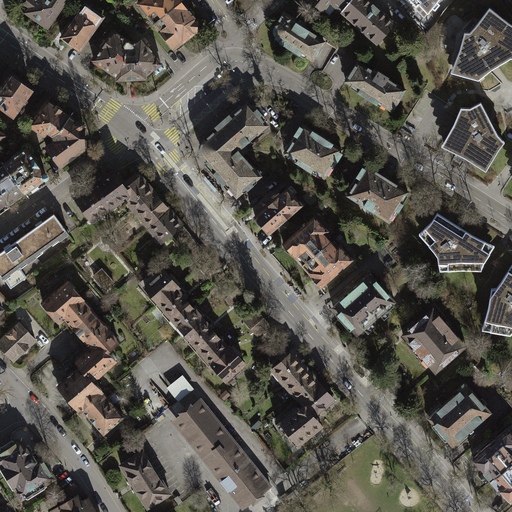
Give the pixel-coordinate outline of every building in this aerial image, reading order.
[(48,27),(65,0),(27,0),(24,5),(27,7),(27,13),(48,27)] [(154,23),(182,1),(180,0),(141,0),(138,3),(154,23)] [(343,12),(353,0),(310,0),(311,0),(324,11),(331,2),(343,12)] [(395,24),(367,0),(353,0),(343,12),(378,43),(395,24)] [(436,0),(412,0),(424,12),(436,0)] [(182,1),(154,23),(174,49),(196,30),(197,20),(182,1)] [(80,50),(104,17),(85,4),(62,37),(80,50)] [(470,32),(465,32),(462,44),(459,53),(455,62),(457,63),(454,73),(479,80),(490,71),(511,58),(511,24),(509,23),(492,9),(484,17),(483,16),(470,32)] [(293,18),(284,12),(274,28),(274,30),(274,32),(275,35),(276,37),(312,59),(323,41),(291,21),(293,18)] [(121,49),(126,40),(114,31),(93,61),(117,76),(126,76),(125,53),(121,49)] [(134,43),(126,40),(121,49),(125,53),(126,76),(126,78),(137,78),(136,75),(144,76),(154,68),(155,70),(162,63),(141,38),(134,43)] [(406,90),(360,61),(347,81),(394,110),(406,90)] [(33,90),(10,74),(0,88),(0,108),(14,117),(33,90)] [(49,132),(53,135),(60,130),(70,116),(46,100),(30,124),(46,135),(49,132)] [(229,114),(222,120),(244,145),(267,124),(259,116),(262,113),(257,108),(254,110),(247,102),(231,116),(229,114)] [(455,125),(443,146),(486,169),(504,142),(497,134),(481,103),(471,109),(462,108),(455,125)] [(76,121),(70,116),(60,130),(53,135),(54,141),(47,145),(61,165),(84,148),(84,122),(80,120),(76,121)] [(244,145),(222,120),(215,125),(218,128),(204,140),(201,144),(199,148),(200,151),(201,154),(214,169),(211,172),(223,185),(226,183),(236,195),(245,187),(247,189),(253,184),(252,182),(260,175),(238,150),(244,145)] [(296,136),(286,152),(294,158),(293,160),(313,173),(315,170),(324,176),(334,160),(336,162),(342,153),(340,152),(341,149),(303,125),(302,127),(299,126),(294,134),(296,136)] [(3,164),(24,192),(47,176),(26,147),(3,164)] [(0,209),(24,192),(3,164),(0,165),(0,209)] [(348,194),(389,220),(395,211),(398,212),(404,202),(402,200),(408,191),(367,165),(365,168),(362,167),(356,176),(358,177),(348,194)] [(125,188),(113,171),(92,186),(108,209),(113,209),(117,206),(117,202),(127,195),(129,193),(125,188)] [(141,175),(125,188),(129,193),(127,195),(131,200),(128,202),(135,211),(156,194),(141,175)] [(108,209),(92,186),(76,197),(93,221),(108,209)] [(263,225),(269,233),(301,205),(287,189),(255,216),(255,220),(259,225),(263,225)] [(156,194),(135,211),(133,213),(140,221),(142,219),(147,226),(168,208),(156,194)] [(168,208),(147,226),(161,242),(170,233),(182,224),(168,208)] [(66,230),(54,213),(22,236),(35,253),(66,230)] [(472,235),(437,213),(433,221),(419,234),(438,255),(440,269),(467,268),(481,269),(483,261),(493,246),(472,235)] [(291,251),(302,264),(330,240),(323,233),(327,230),(315,216),(284,243),(284,247),(288,251),(291,251)] [(182,224),(170,233),(181,246),(193,236),(182,224)] [(394,233),(383,242),(401,263),(411,254),(394,233)] [(35,253),(22,236),(0,252),(0,274),(10,289),(27,276),(18,265),(35,253)] [(193,236),(181,246),(195,262),(206,253),(193,236)] [(336,247),(330,240),(302,264),(313,277),(314,280),(315,283),(318,284),(321,285),(352,259),(339,244),(336,247)] [(216,263),(211,257),(200,267),(205,274),(216,263)] [(511,264),(497,288),(492,289),(489,306),(482,329),(510,333),(511,331),(511,264)] [(108,268),(99,273),(108,287),(116,282),(108,268)] [(159,303),(176,288),(178,286),(164,270),(145,286),(159,303)] [(372,274),(333,307),(342,317),(340,319),(346,325),(347,324),(357,334),(386,309),(387,311),(394,305),(392,303),(395,300),(372,274)] [(243,294),(231,280),(219,291),(231,305),(243,294)] [(67,281),(43,302),(60,321),(65,317),(62,313),(71,306),(68,303),(78,294),(67,281)] [(168,321),(189,302),(176,288),(159,303),(165,309),(161,312),(168,321)] [(97,316),(78,294),(68,303),(71,306),(62,313),(65,317),(78,332),(97,316)] [(181,336),(202,318),(189,302),(168,321),(181,336)] [(424,358),(436,371),(466,344),(433,307),(403,334),(413,346),(411,348),(421,359),(424,358)] [(270,325),(257,310),(245,321),(257,335),(270,325)] [(118,340),(97,316),(78,332),(91,348),(92,347),(96,351),(102,346),(106,351),(118,340)] [(195,351),(215,333),(202,318),(181,336),(195,351)] [(36,339),(19,321),(0,339),(0,345),(13,360),(36,339)] [(212,363),(228,348),(215,333),(195,351),(208,366),(212,363)] [(281,349),(277,343),(266,353),(271,359),(281,349)] [(115,361),(106,351),(102,346),(96,351),(92,347),(91,348),(76,360),(80,365),(82,364),(94,378),(115,361)] [(238,367),(244,362),(230,346),(228,348),(212,363),(225,379),(231,374),(234,377),(241,370),(238,367)] [(292,350),(271,369),(284,384),(306,365),(292,350)] [(93,379),(94,378),(82,364),(80,365),(58,385),(79,410),(82,407),(101,391),(102,390),(93,379)] [(306,365),(284,384),(298,399),(319,380),(306,365)] [(178,400),(196,388),(185,372),(168,384),(178,400)] [(511,380),(510,378),(499,388),(511,402),(511,380)] [(319,380),(298,399),(302,403),(314,417),(335,398),(319,380)] [(453,443),(490,410),(467,383),(429,417),(438,427),(436,429),(441,435),(443,433),(453,443)] [(123,416),(101,391),(82,407),(90,417),(90,419),(93,422),(95,422),(103,432),(123,416)] [(176,418),(223,477),(234,469),(231,466),(242,457),(197,402),(176,418)] [(314,417),(302,403),(278,423),(285,432),(289,429),(299,441),(320,424),(314,417)] [(495,475),(511,460),(511,433),(507,428),(474,457),(474,460),(477,465),(481,465),(485,470),(488,467),(495,475)] [(20,439),(0,451),(0,463),(16,490),(17,493),(20,495),(21,498),(27,494),(31,493),(33,490),(54,477),(41,457),(36,460),(27,445),(25,446),(20,439)] [(143,449),(120,463),(147,507),(170,493),(143,449)] [(234,469),(223,477),(220,479),(242,507),(270,485),(248,458),(244,461),(242,457),(231,466),(234,469)] [(511,460),(495,475),(502,482),(499,485),(504,491),(504,496),(507,499),(511,499),(511,498),(511,460)] [(56,494),(46,499),(50,506),(59,501),(56,494)] [(88,498),(81,501),(79,498),(78,495),(49,511),(95,511),(93,508),(88,498)]
